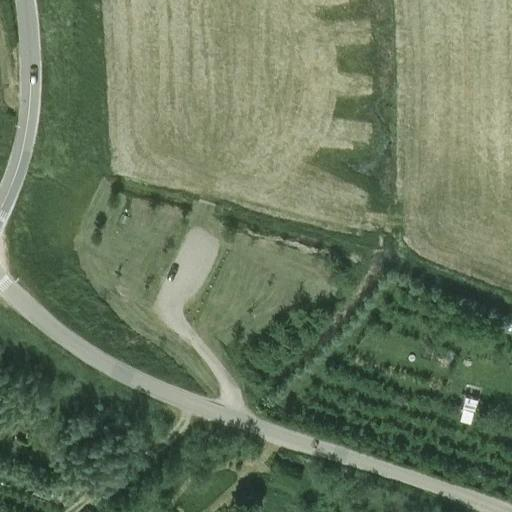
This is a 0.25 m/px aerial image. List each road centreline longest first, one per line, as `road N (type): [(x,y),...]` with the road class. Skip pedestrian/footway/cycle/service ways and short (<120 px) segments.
road 1 (unclassified): [(502,511),(134,383),(66,346),(0,282)]
road 2 (unclassified): [(0,207),(22,158),(29,93),(23,0)]
